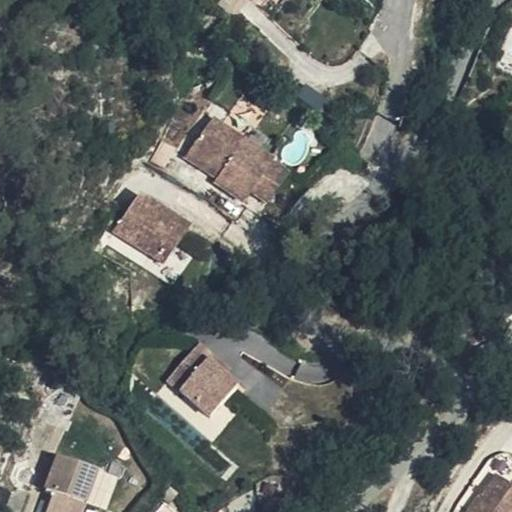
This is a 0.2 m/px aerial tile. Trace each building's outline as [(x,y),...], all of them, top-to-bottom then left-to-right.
[(265,0),(274,8),(282,0),(285,0),(288,2),(289,0),(265,0)] [(226,113),(203,146),(235,169),(230,174),(229,177),(258,197),(265,186),(281,198),(301,169),(282,157),(284,154),(226,113)] [(203,146),(199,153),(230,174),(235,169),(203,146)] [(129,226),(179,261),(204,223),(154,189),(129,226)] [(171,377),(213,416),(241,386),(229,375),(232,371),(202,343),(171,377)] [(47,511),(81,511),(99,470),(61,456),(47,489),(56,492),(47,511)] [(511,511),(511,482),(500,473),(468,511),(511,511)]
